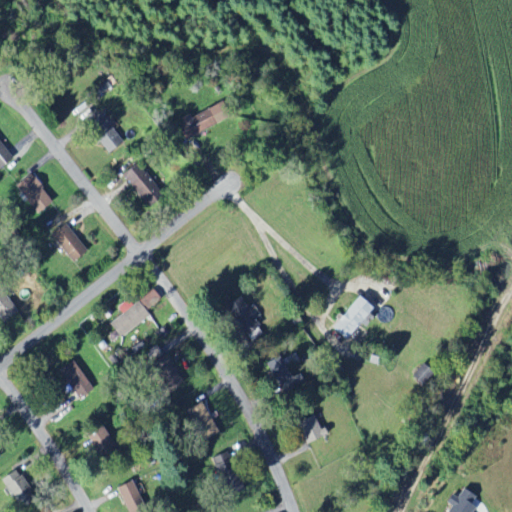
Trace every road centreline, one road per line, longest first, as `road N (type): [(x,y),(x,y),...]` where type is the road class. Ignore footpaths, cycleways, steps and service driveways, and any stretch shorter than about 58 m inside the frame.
road 1 (residential): [(139,255),(242,396),(292,511)]
road 2 (residential): [(0,364),(228,183)]
road 3 (residential): [(9,88),(139,255)]
road 4 (residential): [(0,378),(87,511)]
